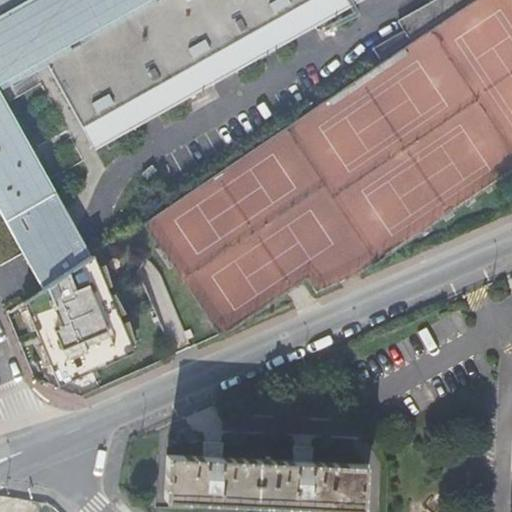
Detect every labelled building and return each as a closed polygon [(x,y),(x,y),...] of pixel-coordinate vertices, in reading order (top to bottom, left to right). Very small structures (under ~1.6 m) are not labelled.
[(0,0),(0,205),(46,289),(91,259),(0,94),(0,76),(41,54),(83,127),(315,0),(0,0)] [(390,0),(380,7),(402,39),(459,0),(390,0)] [(101,267),(96,255),(91,259),(46,289),(26,302),(28,309),(37,329),(43,344),(52,365),(58,379),(67,382),(136,351),(133,344),(125,323),(122,316),(113,295),(110,288),(101,267)] [(106,265),(101,267),(110,288),(117,285),(106,265)] [(120,292),(113,295),(122,316),(126,314),(120,292)] [(30,332),(37,329),(28,309),(24,311),(30,332)] [(129,321),(125,323),(133,344),(140,341),(129,321)] [(47,367),(52,365),(43,344),(36,347),(47,367)] [(208,457),(165,455),(163,499),(361,509),(363,465),(314,462),(208,457)]
